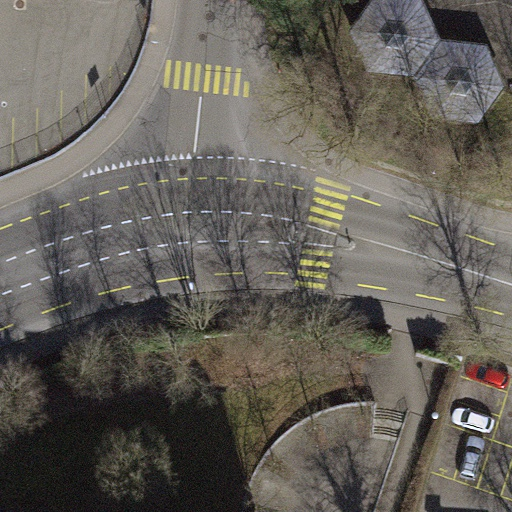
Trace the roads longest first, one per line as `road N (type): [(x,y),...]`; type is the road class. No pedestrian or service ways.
road 1 (secondary): [(511,294),(323,235),(188,224)]
road 2 (tertiary): [(209,0),(188,224)]
road 3 (secondary): [(188,224),(43,254),(0,272)]
